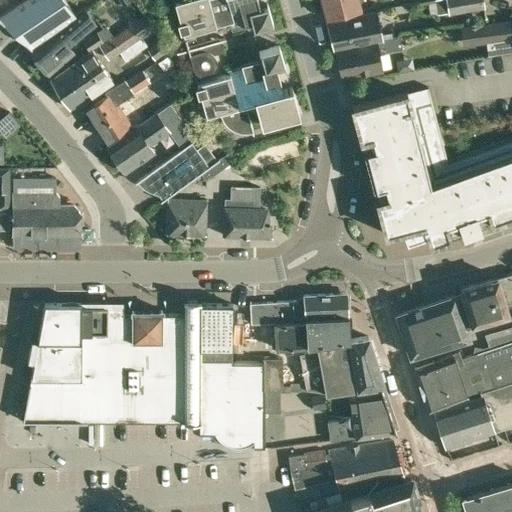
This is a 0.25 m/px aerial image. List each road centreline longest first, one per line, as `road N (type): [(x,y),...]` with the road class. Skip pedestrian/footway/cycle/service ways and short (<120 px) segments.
road 1 (residential): [(371,275),(432,461),(511,433)]
road 2 (tertiary): [(325,240),(338,154),(300,0)]
road 3 (residential): [(112,274),(111,229),(88,178),(0,76)]
road 4 (tertiary): [(325,240),(316,253),(280,269),(112,274)]
road 5 (residential): [(371,275),(511,244)]
road 6 (residential): [(25,274),(0,405)]
